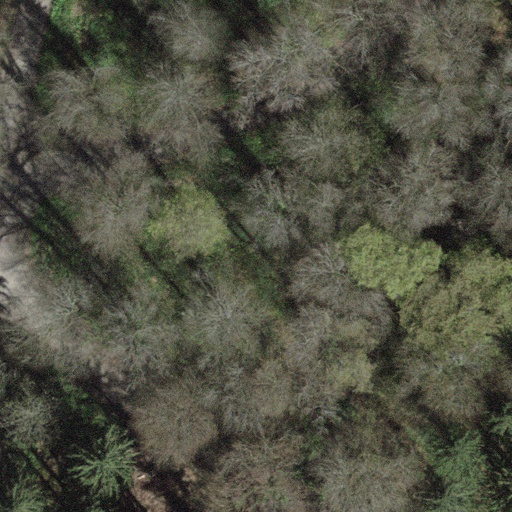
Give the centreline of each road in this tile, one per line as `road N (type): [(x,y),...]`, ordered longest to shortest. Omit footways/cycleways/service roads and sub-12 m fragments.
road 1 (track): [(0,165),(62,170),(205,136),(335,76),(420,0)]
road 2 (track): [(0,280),(165,418),(325,511)]
road 3 (track): [(0,121),(31,0)]
